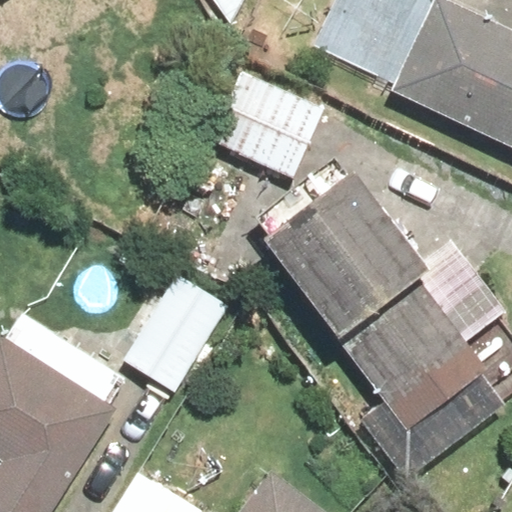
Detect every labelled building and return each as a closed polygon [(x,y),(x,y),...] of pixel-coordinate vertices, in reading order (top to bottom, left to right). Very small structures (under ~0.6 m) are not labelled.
[(215,0),(235,29),(253,0),(215,0)] [(511,40),(432,3),(386,98),(511,157),(511,40)] [(339,115),(253,77),(224,143),(310,181),(339,115)] [(345,182),(249,253),(323,353),(330,348),(402,444),(484,384),(412,288),(420,282),(345,182)] [(236,310),(183,277),(131,363),(185,395),(236,310)] [(54,511),(113,419),(0,347),(0,511),(54,511)] [(309,511),(265,478),(238,511),(309,511)] [(124,495),(112,511),(211,511),(158,479),(141,506),(124,495)]
